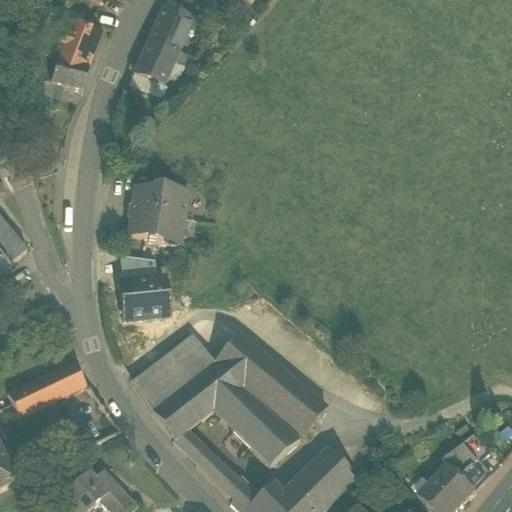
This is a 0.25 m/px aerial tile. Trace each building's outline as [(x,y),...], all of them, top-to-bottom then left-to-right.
[(233,0),(249,10),(255,0),(233,0)] [(164,8),(146,47),(177,60),(178,57),(182,49),(194,21),(164,8)] [(86,73),(100,36),(60,20),(45,58),(57,63),(57,62),(86,73)] [(174,67),(177,60),(146,47),(133,78),(152,86),(163,91),(168,80),(174,67)] [(177,60),(174,67),(182,71),(187,60),(178,57),(177,60)] [(37,85),(49,89),(57,63),(45,58),(37,85)] [(49,89),(81,98),(88,74),(86,73),(57,62),(57,63),(49,89)] [(184,72),(182,71),(174,67),(168,80),(178,85),(179,82),(184,72)] [(163,91),(152,86),(147,96),(161,102),(166,93),(163,91)] [(147,247),(179,251),(187,199),(154,195),(154,198),(134,195),(128,241),(147,244),(147,247)] [(0,229),(0,269),(5,276),(25,260),(0,229)] [(119,262),(121,288),(155,285),(153,266),(119,262)] [(164,284),(155,285),(121,288),(120,288),(124,326),(167,322),(164,284)] [(212,369),(213,370),(298,447),(325,414),(236,340),(213,368),(212,369)] [(136,396),(150,419),(213,370),(212,369),(213,368),(194,352),(136,396)] [(6,401),(17,425),(85,393),(72,370),(6,401)] [(150,419),(173,447),(185,437),(211,417),(240,445),(267,473),(298,447),(213,370),(150,419)] [(171,449),(184,461),(196,448),(185,437),(173,447),(171,449)] [(464,450),(480,467),(490,458),(475,442),(464,450)] [(184,461),(195,471),(206,458),(196,448),(184,461)] [(418,503),(427,511),(461,511),(491,480),(480,467),(464,450),(443,465),(448,471),(418,503)] [(277,500),(289,511),(327,511),(334,505),(355,484),(328,457),(325,454),(277,500)] [(0,496),(14,489),(0,458),(0,496)] [(236,486),(206,458),(195,471),(232,507),(229,509),(232,511),(247,511),(258,501),(240,483),(236,486)] [(93,511),(98,508),(101,511),(134,511),(102,476),(94,484),(87,477),(59,503),(67,511),(93,511)] [(247,511),(289,511),(277,500),(268,491),(258,501),(247,511)]
